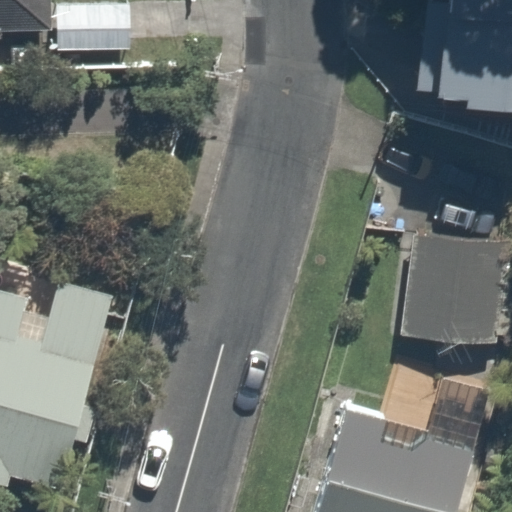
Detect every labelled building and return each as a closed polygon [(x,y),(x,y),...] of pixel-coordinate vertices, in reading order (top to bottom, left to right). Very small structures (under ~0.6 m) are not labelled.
[(0,0),(0,36),(39,36),(39,47),(129,46),(128,0),(0,0)] [(511,0),(426,0),(417,101),(511,109),(511,0)] [(511,243),(397,230),(386,329),(511,343),(511,243)] [(0,476),(69,490),(111,283),(50,270),(38,327),(25,325),(33,286),(0,279),(0,476)] [(466,511),(484,440),(338,403),(311,511),(466,511)]
